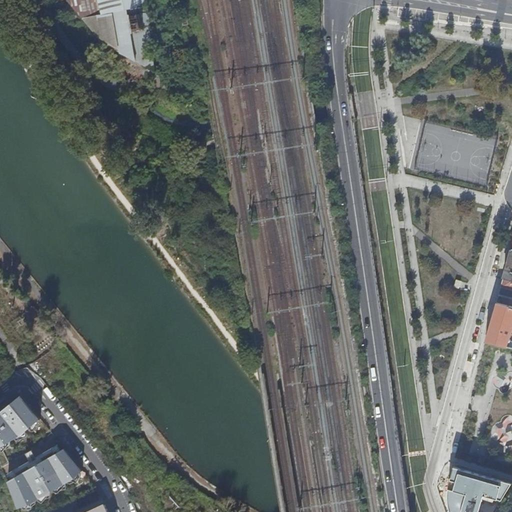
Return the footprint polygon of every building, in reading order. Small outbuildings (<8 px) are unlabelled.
[(70,0),(103,42),(153,73),(144,6),(143,0),(70,0)] [(507,265),(503,278),(511,279),(511,248),(507,265)] [(501,286),(511,288),(511,279),(503,278),(502,283),(501,286)] [(493,315),(486,341),(511,347),(511,340),(508,340),(511,330),(511,305),(497,302),(493,315)] [(478,369),(475,380),(484,383),(485,383),(488,372),(478,369)] [(0,411),(0,446),(15,438),(14,436),(19,433),(21,435),(29,428),(27,426),(32,422),(34,424),(41,418),(22,394),(0,411)] [(78,473),(82,468),(65,448),(8,480),(18,508),(24,505),(25,504),(31,500),(33,502),(39,498),(37,496),(42,493),(45,494),(58,487),(58,483),(63,480),(64,483),(70,479),(69,476),(75,473),(78,473)] [(179,481),(174,475),(167,467),(162,471),(174,485),(179,481)] [(478,511),(483,497),(501,502),(511,484),(511,483),(453,467),(449,478),(447,490),(447,499),(448,509),(449,511),(478,511)] [(80,511),(109,511),(105,503),(104,501),(80,511)]
